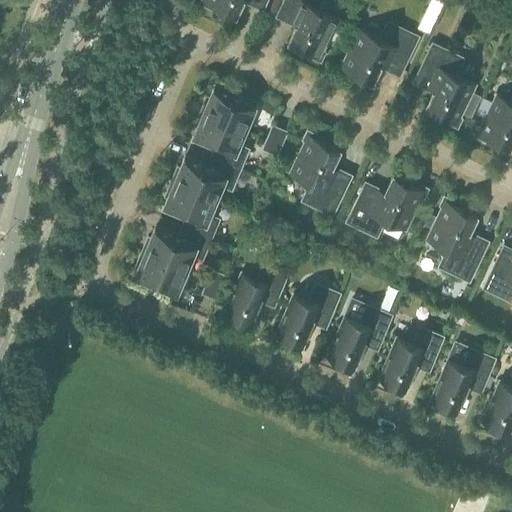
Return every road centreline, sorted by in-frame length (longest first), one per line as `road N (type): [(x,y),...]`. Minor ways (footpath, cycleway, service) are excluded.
road 1 (residential): [(511,465),(118,300),(96,279),(183,60),(198,48),(219,48),(511,189)]
road 2 (tertiary): [(0,233),(72,0)]
